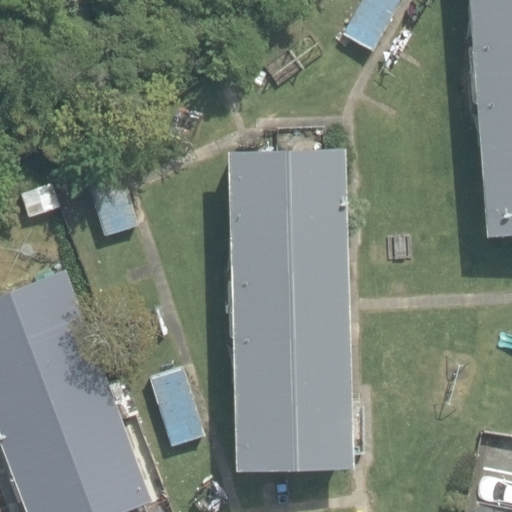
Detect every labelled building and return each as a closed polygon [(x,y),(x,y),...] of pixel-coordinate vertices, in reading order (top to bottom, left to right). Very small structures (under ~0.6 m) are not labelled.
[(358,0),(339,34),(370,51),(398,0),(358,0)] [(511,0),(463,0),(482,234),(511,231),(511,0)] [(223,147),(231,468),(345,466),(337,144),(223,147)] [(81,164),(103,234),(135,224),(114,154),(81,164)] [(18,192),(26,217),(58,207),(50,182),(18,192)] [(0,290),(0,451),(22,511),(115,511),(150,499),(62,267),(0,290)] [(148,375),(170,445),(200,436),(179,366),(148,375)]
